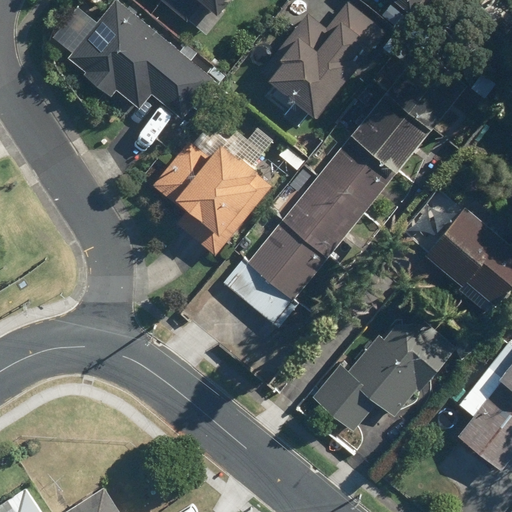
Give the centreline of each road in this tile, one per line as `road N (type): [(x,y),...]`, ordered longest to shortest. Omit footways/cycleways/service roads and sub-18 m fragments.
road 1 (residential): [(102,348),(112,288),(104,244),(0,67)]
road 2 (residential): [(102,348),(161,377),(322,511)]
